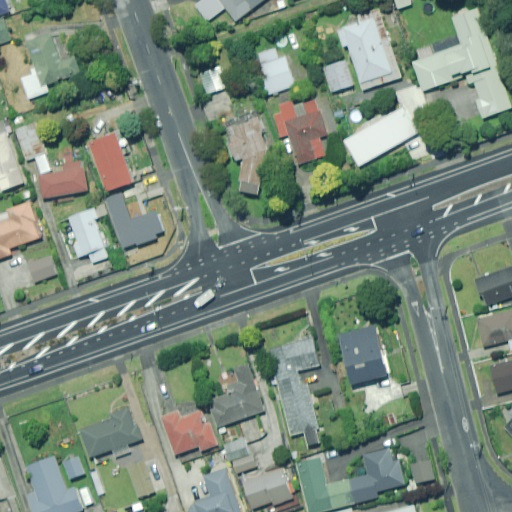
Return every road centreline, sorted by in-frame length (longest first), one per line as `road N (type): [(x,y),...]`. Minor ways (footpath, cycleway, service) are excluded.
road 1 (residential): [(406,235),(478,511)]
road 2 (residential): [(223,263),(130,0)]
road 3 (secondary): [(235,298),(0,381)]
road 4 (secondary): [(0,342),(223,263)]
road 5 (secondary): [(223,263),(396,203)]
road 6 (secondary): [(406,235),(235,298)]
road 7 (secondary): [(396,203),(511,161)]
